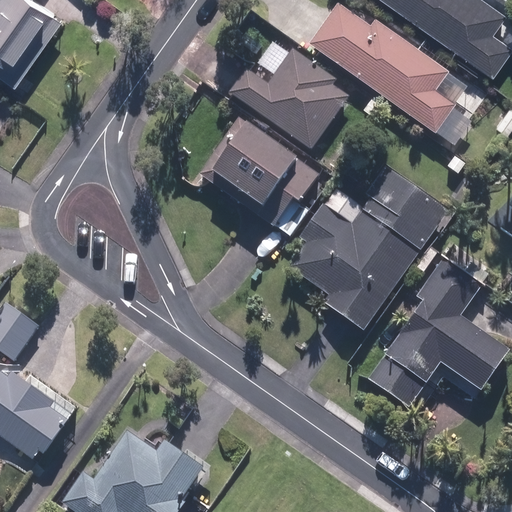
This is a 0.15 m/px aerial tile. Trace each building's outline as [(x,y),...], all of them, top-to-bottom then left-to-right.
[(0,0),(0,85),(10,93),(60,20),(32,1),(32,0),(0,0)] [(377,0),(490,80),(510,51),(487,35),(502,14),(482,0),(377,0)] [(333,5),(303,47),(436,140),(470,91),(372,23),(368,29),(333,5)] [(264,86),(242,71),(224,97),(305,154),(344,100),(331,91),(336,85),(274,41),(255,68),(270,79),(264,86)] [(316,176),(234,121),(216,149),(220,152),(201,182),(288,240),(308,211),(298,204),(316,176)] [(319,308),(361,337),(447,211),(382,167),(355,208),(330,191),(294,243),(299,246),(285,267),(327,296),(319,308)] [(511,196),(485,235),(511,254),(511,296),(511,299),(511,196)] [(419,307),(366,383),(406,411),(429,377),(475,409),(511,357),(460,322),(482,289),(438,259),(409,300),(419,307)] [(37,328),(3,304),(0,309),(0,361),(10,368),(37,328)] [(64,421),(0,376),(0,449),(30,470),(64,421)] [(77,478),(60,504),(71,511),(181,511),(183,509),(174,503),(199,468),(161,442),(153,453),(122,432),(86,484),(77,478)]
